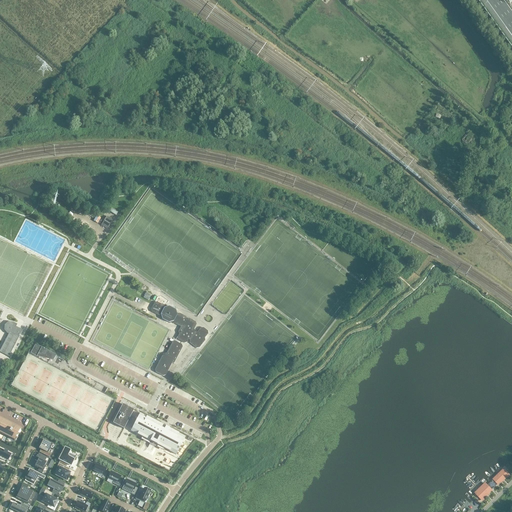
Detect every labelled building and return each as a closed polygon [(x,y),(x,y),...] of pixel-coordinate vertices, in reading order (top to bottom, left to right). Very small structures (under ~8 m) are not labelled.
[(470,132),(462,139),(467,144),(474,137),(470,132)] [(113,220),(107,216),(101,225),(107,229),(113,220)] [(185,343),(187,342),(189,339),(190,340),(190,343),(197,348),(199,348),(205,341),(205,338),(208,334),(208,331),(204,328),(201,328),(198,332),(195,333),(193,331),(196,325),(195,322),(189,319),(187,319),(186,317),(179,314),(177,314),(176,310),(169,306),(167,307),(166,305),(164,305),(157,302),(154,303),(151,309),(152,312),(158,315),(161,315),(162,319),(169,323),(174,321),(174,324),(181,327),(178,332),(179,334),(177,337),(178,340),(185,343)] [(9,333),(10,332),(9,331),(8,331),(7,329),(7,326),(9,325),(12,325),(14,326),(16,327),(17,325),(13,322),(8,322),(5,325),(4,330),(7,334),(9,334),(9,333)] [(12,325),(9,325),(7,326),(7,329),(8,331),(9,331),(10,332),(9,333),(9,334),(4,343),(0,350),(0,352),(4,354),(9,357),(10,355),(10,354),(19,338),(23,330),(17,328),(16,327),(14,326),(12,325)] [(172,344),(167,353),(166,355),(162,356),(155,370),(156,372),(163,376),(166,375),(170,366),(172,364),(174,363),(183,347),(182,345),(175,341),(173,342),(172,344)] [(40,353),(53,360),(56,355),(36,344),(31,353),(37,356),(38,354),(40,353)] [(123,404),(113,423),(124,429),(134,410),(123,404)] [(144,438),(151,441),(153,443),(156,444),(164,448),(167,450),(176,454),(179,448),(180,446),(181,447),(182,445),(181,445),(185,437),(175,431),(169,428),(166,427),(160,423),(140,413),(131,431),(144,438)] [(21,428),(0,417),(0,433),(8,437),(14,440),(21,428)] [(55,445),(43,439),(39,448),(41,449),(39,452),(49,457),(51,454),(48,453),(50,448),(53,450),(55,445)] [(76,457),(76,456),(69,453),(70,451),(64,448),(59,460),(60,461),(67,464),(69,465),(72,459),(74,460),(76,457)] [(6,459),(8,460),(11,454),(0,449),(0,456),(0,458),(5,461),(6,459)] [(47,457),(39,453),(35,460),(35,459),(35,460),(37,461),(35,466),(39,468),(37,471),(42,473),(46,466),(45,465),(47,462),(45,461),(47,457)] [(68,472),(70,469),(66,467),(59,463),(57,467),(60,468),(56,475),(64,479),(66,480),(67,480),(70,475),(69,475),(70,473),(68,472)] [(98,476),(102,478),(104,479),(107,474),(104,472),(106,469),(96,464),(96,465),(93,470),(99,473),(98,476)] [(485,483),(475,493),(482,500),(486,496),(487,495),(492,489),(503,479),(504,478),(505,479),(509,475),(503,469),(492,480),(493,480),(488,485),(485,483)] [(33,474),(30,472),(29,474),(27,473),(25,479),(26,479),(25,481),(34,485),(33,484),(35,481),(36,481),(35,481),(38,476),(44,479),(45,476),(35,471),(33,474)] [(111,472),(108,478),(114,481),(112,483),(119,487),(122,481),(119,480),(121,477),(111,472)] [(50,479),(47,485),(54,488),(51,493),(53,493),(58,496),(60,492),(61,493),(64,486),(63,485),(63,484),(64,483),(63,482),(59,480),(57,483),(50,479)] [(136,485),(126,480),(124,485),(122,489),(132,494),(135,495),(138,488),(135,487),(136,485)] [(22,490),(23,487),(27,489),(28,486),(22,483),(18,492),(19,492),(20,490),(22,490)] [(37,493),(31,491),(27,489),(23,487),(22,490),(20,490),(19,492),(18,492),(16,498),(20,500),(21,498),(28,501),(29,499),(33,500),(36,494),(37,493)] [(96,495),(83,489),(81,495),(89,498),(93,500),(96,495)] [(140,501),(144,503),(150,491),(144,489),(142,494),(139,492),(135,499),(140,501)] [(51,497),(53,493),(51,493),(46,490),(44,493),(46,494),(42,501),(53,507),(54,508),(58,500),(51,497)] [(104,501),(98,511),(109,511),(107,511),(110,503),(104,501)] [(21,506),(13,502),(10,509),(16,511),(26,511),(29,507),(22,503),(21,506)] [(78,502),(75,507),(77,508),(85,511),(87,511),(90,508),(89,507),(85,505),(78,502)]
